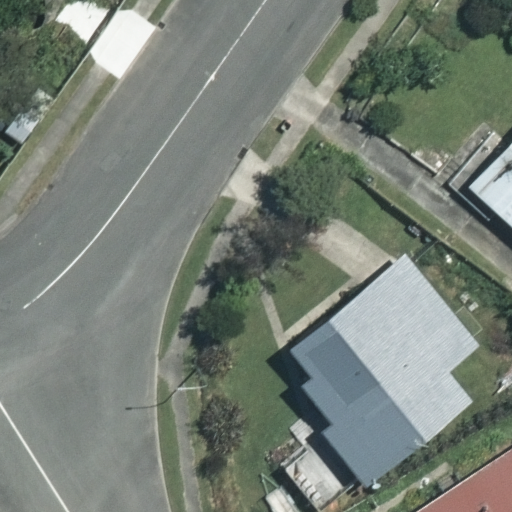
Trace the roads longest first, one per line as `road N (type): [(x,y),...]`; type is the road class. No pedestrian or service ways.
road 1 (residential): [(0,322),(26,307),(107,221),(264,0)]
road 2 (residential): [(70,511),(0,401)]
